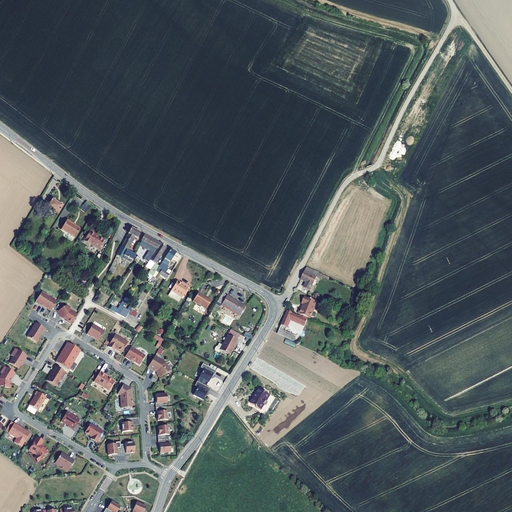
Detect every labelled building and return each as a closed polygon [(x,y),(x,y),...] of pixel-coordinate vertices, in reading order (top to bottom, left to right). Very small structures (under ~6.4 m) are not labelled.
[(50,198),(44,207),(55,214),(61,205),(50,198)] [(65,219),(59,229),(73,238),(78,229),(68,223),(69,222),(65,219)] [(125,251),(127,250),(133,237),(137,239),(140,233),(136,231),(130,228),(118,251),(107,271),(113,274),(115,270),(113,268),(121,253),(124,254),(125,251)] [(90,229),(86,234),(82,240),(88,244),(89,242),(92,243),(91,244),(97,248),(103,239),(97,235),(97,236),(95,234),(96,233),(90,229)] [(155,242),(143,235),(140,240),(137,246),(143,249),(148,252),(143,260),(146,263),(159,244),(155,242)] [(165,247),(159,244),(146,263),(152,266),(165,247)] [(180,257),(169,250),(156,269),(153,274),(152,276),(155,278),(157,274),(165,280),(168,275),(164,272),(168,267),(167,266),(171,259),(176,263),(180,257)] [(135,256),(125,251),(124,254),(121,259),(131,263),(135,256)] [(314,282),(316,278),(318,274),(306,268),(303,273),(299,281),(305,284),(303,289),(309,292),(314,282)] [(153,274),(149,271),(144,278),(148,281),(152,276),(153,274)] [(176,281),(170,291),(181,298),(188,287),(183,284),(183,285),(176,281)] [(39,305),(48,310),(54,300),(38,291),(31,302),(35,304),(36,304),(39,306),(39,305)] [(198,293),(192,302),(205,310),(211,301),(198,293)] [(239,303),(227,296),(221,306),(239,317),(245,308),(238,304),(239,303)] [(299,309),(297,312),(310,317),(316,302),(303,297),(301,304),(302,304),(300,309),(299,309)] [(63,320),(68,324),(74,314),(67,310),(64,305),(54,311),(59,317),(60,316),(60,317),(63,319),(63,320)] [(118,306),(113,313),(123,318),(128,312),(118,306)] [(128,312),(123,318),(131,322),(136,314),(129,310),(128,312)] [(298,316),(285,312),(280,326),(286,328),(290,317),(300,321),(302,318),(298,316)] [(43,329),(33,323),(24,337),(33,342),(36,337),(36,336),(38,333),(40,334),(43,329)] [(95,340),(101,331),(89,324),(83,333),(92,339),(92,338),(95,340)] [(284,332),(286,328),(280,326),(276,334),(296,343),(298,338),(284,332)] [(230,330),(227,336),(236,341),(239,335),(230,330)] [(111,334),(105,345),(111,349),(112,347),(119,351),(124,342),(111,334)] [(153,339),(158,341),(155,347),(159,349),(163,339),(154,335),(153,339)] [(237,341),(227,336),(219,351),(229,356),(231,351),(231,350),(233,347),(234,348),(237,341)] [(294,348),(296,343),(286,339),(284,343),(294,348)] [(78,350),(65,342),(54,362),(66,369),(78,350)] [(128,345),(122,356),(128,359),(137,363),(142,354),(128,345)] [(25,356),(13,349),(9,355),(11,357),(7,363),(16,369),(20,362),(21,362),(25,356)] [(165,363),(154,357),(148,368),(156,373),(157,374),(156,375),(159,379),(170,371),(165,363)] [(63,372),(53,366),(49,371),(50,372),(48,375),(47,375),(44,380),(53,386),(56,381),(57,382),(63,372)] [(215,373),(202,366),(201,370),(203,371),(199,379),(208,384),(210,380),(212,376),(213,377),(215,373)] [(14,373),(3,367),(0,371),(0,373),(0,374),(0,386),(3,387),(3,388),(9,388),(9,382),(8,382),(9,379),(10,379),(14,373)] [(104,375),(97,371),(91,381),(106,390),(112,381),(106,378),(104,376),(104,375)] [(209,389),(197,383),(195,386),(197,387),(193,395),(202,400),(204,396),(205,396),(204,396),(206,392),(207,393),(209,389)] [(120,384),(115,393),(117,395),(118,407),(129,407),(128,388),(120,384)] [(268,395),(257,388),(248,403),(259,410),(262,404),(264,405),(265,405),(265,404),(266,403),(266,402),(264,401),(268,395)] [(45,398),(35,392),(33,395),(27,405),(37,411),(45,398)] [(166,395),(156,396),(156,400),(156,404),(163,404),(167,404),(166,395)] [(156,404),(156,400),(155,400),(156,409),(163,408),(163,404),(156,404)] [(156,418),(157,417),(157,413),(166,412),(166,408),(163,408),(156,409),(156,418)] [(67,426),(73,429),(79,418),(66,410),(60,421),(67,425),(67,426)] [(166,412),(157,413),(157,417),(157,422),(168,421),(167,412),(166,412)] [(8,434),(14,424),(11,422),(5,432),(8,434)] [(90,437),(96,441),(102,430),(89,422),(84,431),(91,435),(90,437)] [(121,432),(131,432),(131,428),(131,423),(121,423),(121,432)] [(30,434),(14,424),(8,434),(17,439),(14,443),(20,446),(22,442),(24,444),(30,434)] [(168,427),(158,428),(158,437),(169,436),(168,427)] [(158,437),(158,432),(157,432),(158,441),(165,441),(165,436),(158,437)] [(43,442),(37,438),(29,451),(35,455),(36,456),(34,458),(37,463),(44,458),(43,457),(49,453),(46,448),(44,449),(43,447),(41,446),(43,442)] [(107,443),(108,454),(121,453),(120,444),(120,440),(116,440),(116,443),(107,443)] [(133,442),(124,442),(125,443),(125,453),(130,452),(134,452),(133,442)] [(125,443),(120,444),(121,454),(130,453),(130,452),(125,453),(125,443)] [(166,445),(159,445),(159,450),(160,454),(170,453),(170,445),(166,445)] [(62,453),(56,462),(62,466),(61,467),(64,469),(65,468),(69,470),(74,461),(62,453)] [(109,504),(107,508),(113,511),(114,511),(116,511),(121,506),(111,500),(109,504)] [(137,501),(133,509),(137,511),(139,511),(143,511),(144,509),(146,505),(137,501)] [(104,511),(105,511),(111,511),(113,511),(107,508),(109,504),(109,503),(104,511)]
